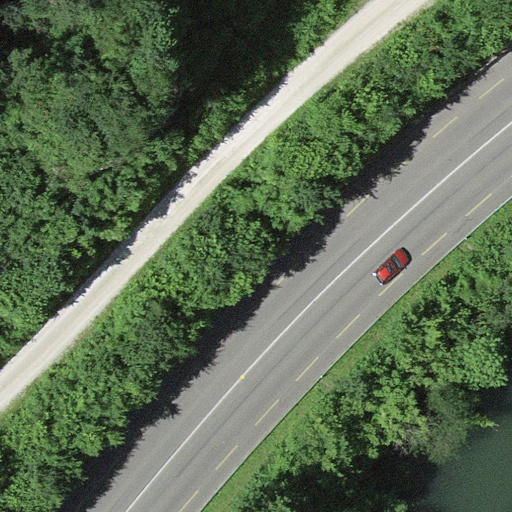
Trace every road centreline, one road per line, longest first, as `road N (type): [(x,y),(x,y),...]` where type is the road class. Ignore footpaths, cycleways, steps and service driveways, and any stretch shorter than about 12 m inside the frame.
road 1 (track): [(397,0),(287,85),(0,384)]
road 2 (primary): [(511,122),(330,287),(224,396),(129,511)]
